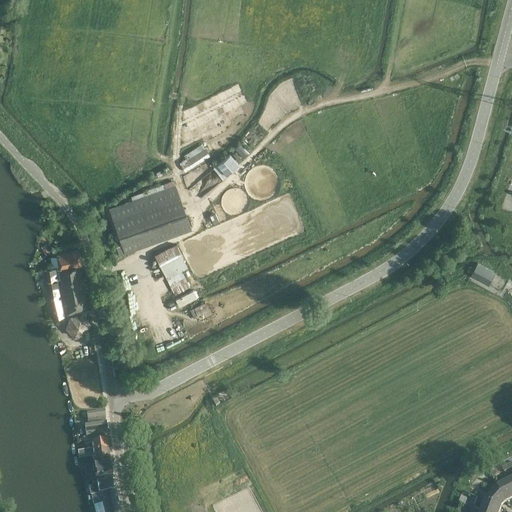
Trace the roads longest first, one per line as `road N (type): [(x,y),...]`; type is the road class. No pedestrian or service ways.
road 1 (unclassified): [(118,403),(414,250),(467,171),(498,57)]
road 2 (unclassified): [(118,403),(82,235),(0,135)]
